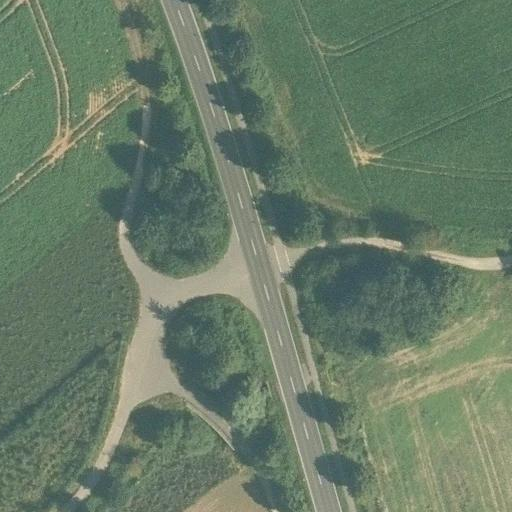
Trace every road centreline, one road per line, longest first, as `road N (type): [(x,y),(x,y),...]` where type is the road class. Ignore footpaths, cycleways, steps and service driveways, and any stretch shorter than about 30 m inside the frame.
road 1 (track): [(67,511),(99,476),(154,301),(280,258),(355,245),(467,268),(511,265)]
road 2 (secondary): [(326,511),(170,0)]
road 3 (track): [(121,0),(145,87),(147,127),(121,236),(154,301)]
road 4 (track): [(137,368),(223,426),(276,511)]
